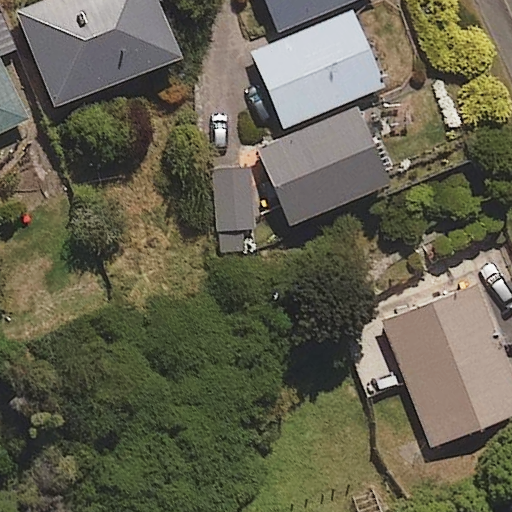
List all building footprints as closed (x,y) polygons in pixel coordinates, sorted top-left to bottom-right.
[(170,70),(144,0),(56,0),(13,16),(48,114),(170,70)] [(260,0),(276,38),(346,9),(366,0),(260,0)] [(246,50),(281,135),(350,106),(381,93),(346,9),(276,38),(246,50)] [(0,134),(28,121),(0,62),(0,134)] [(287,235),(387,193),(350,106),(281,135),(250,148),(267,187),(254,192),(264,217),(277,211),(287,235)] [(240,235),(253,233),(246,169),(226,172),(210,174),(220,257),(243,254),(240,235)] [(357,332),(381,396),(404,387),(415,417),(393,425),(406,459),(511,418),(511,388),(473,287),(357,332)]
